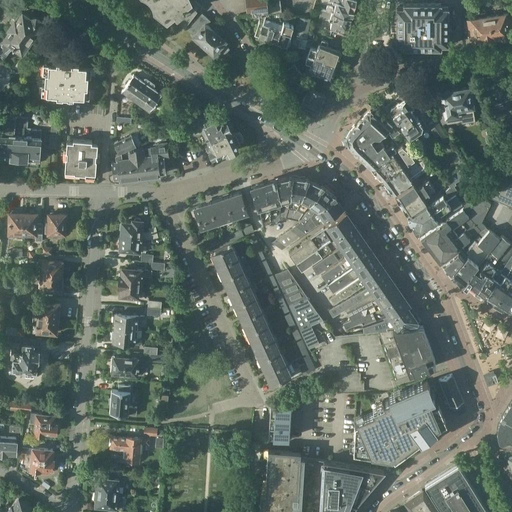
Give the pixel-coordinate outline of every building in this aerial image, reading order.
[(144,0),(147,2),(147,1),(149,2),(150,3),(151,3),(152,3),(153,3),(153,2),(155,8),(166,18),(174,12),(184,25),(191,16),(200,5),(194,0),(144,0)] [(281,11),(279,0),(246,0),(248,10),(251,10),(252,14),(258,14),(267,13),(281,11)] [(316,0),(315,7),(321,9),(326,10),(350,17),(351,17),(353,8),(354,8),(355,0),(331,0),(332,0),(332,3),(335,3),(334,7),(327,6),(328,2),(318,0),(316,0)] [(395,28),(395,30),(396,30),(396,45),(403,45),(403,48),(441,48),(441,44),(448,44),(448,7),(441,7),(441,3),(403,3),(403,7),(396,7),(396,21),(395,21),(395,23),(396,23),(396,28),(395,28)] [(347,30),(350,21),(349,21),(350,17),(326,10),(321,9),(319,17),(331,20),(329,28),(338,30),(337,33),(345,35),(347,30)] [(489,15),(493,37),(500,36),(502,39),(507,38),(508,35),(511,34),(511,29),(511,26),(508,12),(489,15)] [(21,14),(20,13),(8,29),(10,31),(8,33),(9,33),(4,40),(5,41),(2,46),(4,48),(0,52),(0,53),(5,57),(13,46),(21,53),(41,24),(41,20),(36,17),(32,18),(31,19),(23,13),(21,14)] [(199,42),(200,41),(207,48),(207,49),(207,50),(207,51),(208,51),(208,52),(209,52),(210,52),(211,52),(211,51),(213,53),(216,51),(222,56),(229,48),(223,42),(225,40),(217,33),(219,30),(215,27),(213,29),(206,24),(209,20),(202,13),(195,22),(195,21),(192,25),(188,29),(194,34),(193,35),(196,37),(195,38),(195,39),(195,40),(195,41),(196,41),(196,42),(197,42),(198,42),(199,42)] [(259,37),(277,42),(284,22),(283,22),(280,29),(264,24),(267,13),(258,14),(259,20),(255,35),(259,36),(259,37)] [(468,19),(472,41),(483,39),(493,38),(493,37),(489,15),(468,19)] [(292,27),(297,28),(295,36),(307,38),(308,32),(311,17),(299,16),(291,16),(293,24),(292,27)] [(283,21),(283,22),(284,22),(277,42),(280,43),(281,44),(285,46),(285,45),(289,46),(291,38),(289,38),(292,27),(293,24),(283,21)] [(305,52),(305,53),(335,64),(337,60),(339,59),(341,53),(340,51),(340,50),(326,45),(328,41),(322,39),(320,43),(319,42),(316,49),(306,45),(305,52)] [(335,64),(305,53),(302,60),(307,61),(305,67),(310,69),(309,73),(315,76),(317,72),(330,77),(331,76),(333,75),(335,70),(334,67),(335,64)] [(57,96),(56,99),(63,99),(63,97),(67,97),(67,99),(74,100),(74,97),(78,97),(78,98),(89,99),(90,89),(87,88),(88,77),(90,78),(91,68),(78,67),(78,64),(71,64),(71,66),(63,66),(63,63),(56,63),(56,65),(43,64),(43,74),(45,75),(44,86),(42,85),(41,95),(52,96),(52,95),(57,96)] [(282,73),(274,79),(288,96),(295,90),(301,92),(302,87),(298,85),(294,80),(301,74),(294,64),(282,74),(282,73)] [(121,91),(135,101),(150,80),(146,77),(144,78),(142,80),(133,74),(121,91)] [(155,84),(150,80),(135,101),(149,112),(161,94),(153,88),(155,85),(155,84)] [(303,96),(300,104),(310,108),(307,113),(314,116),(316,111),(318,112),(322,104),(321,104),(322,101),(323,100),(325,94),(308,87),(305,86),(301,95),(303,96)] [(475,120),(469,88),(467,88),(465,87),(462,88),(461,89),(459,89),(452,90),(452,91),(450,91),(449,90),(445,90),(445,92),(442,92),(444,106),(441,108),(442,113),(446,115),(447,123),(461,121),(462,122),(475,120)] [(391,108),(390,112),(399,125),(401,123),(403,125),(401,127),(402,128),(398,130),(404,136),(407,139),(409,138),(426,125),(422,119),(419,120),(416,116),(415,117),(409,108),(412,106),(406,97),(391,108)] [(360,118),(357,121),(354,124),(350,129),(349,130),(346,136),(346,137),(348,143),(348,144),(352,148),(353,149),(353,150),(362,158),(383,144),(393,137),(399,132),(383,117),(374,109),(371,111),(370,110),(369,111),(360,118)] [(208,141),(207,141),(208,141),(209,141),(230,131),(229,131),(231,130),(232,128),(230,122),(227,122),(226,122),(226,121),(223,123),(222,120),(219,121),(216,114),(192,125),(193,128),(192,130),(194,135),(196,135),(197,135),(197,136),(204,133),(208,141)] [(0,135),(0,136),(0,135),(0,162),(6,163),(8,162),(8,157),(9,157),(9,158),(10,158),(10,157),(18,158),(19,158),(22,117),(3,116),(2,128),(4,128),(3,135),(1,134),(0,134),(0,135)] [(22,117),(19,158),(27,159),(28,159),(28,158),(29,158),(30,163),(36,163),(38,159),(40,159),(40,158),(40,150),(41,145),(40,145),(41,139),(41,137),(41,130),(27,129),(28,117),(22,117)] [(436,120),(429,125),(441,141),(448,136),(436,120)] [(210,144),(206,146),(207,150),(209,149),(212,158),(221,154),(222,154),(225,153),(225,154),(238,149),(236,145),(240,143),(239,143),(243,141),(243,139),(241,133),(238,132),(235,134),(235,133),(231,135),(230,131),(209,141),(210,144)] [(58,148),(58,146),(59,135),(51,134),(50,147),(58,148)] [(114,142),(119,153),(136,145),(141,143),(138,135),(136,134),(132,136),(131,134),(114,142)] [(369,165),(370,166),(404,142),(399,145),(393,137),(383,144),(362,158),(363,158),(364,158),(369,165)] [(65,171),(65,175),(75,175),(75,173),(85,173),(85,176),(94,177),(95,173),(96,159),(96,154),(97,154),(98,143),(92,142),(92,140),(85,140),(85,141),(80,141),(80,139),(73,139),(73,141),(67,141),(66,151),(67,151),(66,157),(65,171)] [(142,146),(134,147),(116,155),(117,161),(112,161),(111,161),(113,178),(114,178),(119,177),(119,180),(120,180),(120,179),(126,179),(127,179),(132,178),(133,178),(134,178),(138,177),(139,178),(140,178),(140,177),(145,176),(145,177),(147,177),(147,176),(152,176),(153,176),(153,175),(159,175),(160,175),(160,172),(165,171),(165,172),(166,172),(165,167),(166,167),(165,159),(164,159),(164,157),(167,156),(169,155),(166,140),(155,142),(156,145),(148,146),(149,148),(144,148),(144,146),(142,147),(142,146)] [(382,178),(382,179),(408,161),(414,157),(418,154),(412,149),(410,151),(404,145),(406,144),(404,142),(370,166),(382,178)] [(408,161),(382,179),(392,192),(429,167),(422,157),(418,154),(413,149),(412,149),(418,154),(414,157),(408,161)] [(511,158),(499,167),(504,174),(511,169),(511,158)] [(459,170),(445,179),(450,186),(463,176),(459,170)] [(511,173),(511,176),(489,192),(493,193),(499,196),(511,201),(511,170),(511,171),(510,172),(511,173)] [(286,217),(290,199),(292,175),(289,176),(276,179),(282,202),(281,207),(279,220),(286,217)] [(297,220),(298,220),(306,208),(309,205),(324,186),(321,184),(308,178),(306,177),(292,175),(290,199),(286,217),(297,220)] [(276,179),(263,183),(271,206),(272,222),(279,220),(281,207),(282,202),(276,179)] [(417,181),(413,183),(395,195),(401,205),(432,184),(428,180),(420,185),(417,181)] [(432,184),(401,205),(407,214),(425,201),(422,196),(426,193),(427,194),(435,189),(437,192),(440,190),(442,189),(447,186),(443,180),(439,182),(440,183),(434,187),(432,184)] [(271,206),(263,183),(251,187),(258,210),(260,214),(263,225),(272,222),(271,206)] [(418,233),(429,225),(462,203),(455,194),(458,192),(454,185),(445,191),(450,198),(446,200),(431,210),(412,224),(418,233)] [(306,208),(298,220),(301,222),(304,225),(316,210),(336,197),(334,194),(324,186),(309,205),(306,208)] [(425,201),(407,214),(412,224),(431,210),(446,200),(440,190),(437,192),(433,196),(425,201)] [(222,197),(222,196),(213,199),(213,200),(194,206),(195,208),(193,209),(195,215),(197,214),(201,226),(247,211),(240,191),(222,197)] [(462,207),(468,215),(469,215),(474,222),(481,230),(486,225),(481,221),(491,203),(489,201),(479,192),(462,203),(463,206),(462,207)] [(343,206),(336,197),(316,210),(304,225),(301,222),(295,226),(305,233),(343,206)] [(421,237),(424,241),(427,245),(426,245),(427,245),(426,245),(427,245),(452,227),(462,220),(468,215),(469,216),(469,215),(468,215),(462,207),(445,219),(442,219),(442,221),(424,234),(421,236),(420,236),(420,237),(421,237)] [(8,233),(17,233),(17,240),(22,240),(22,234),(23,212),(19,212),(19,213),(17,213),(16,210),(11,210),(10,212),(9,212),(8,233)] [(28,212),(23,212),(22,234),(42,234),(42,226),(36,225),(37,213),(36,213),(35,211),(30,211),(29,213),(27,213),(28,212)] [(354,223),(346,211),(331,222),(301,243),(302,245),(289,254),(296,264),(311,254),(340,234),(354,223)] [(48,218),(45,218),(45,233),(64,233),(64,223),(67,223),(68,215),(65,215),(65,214),(48,213),(48,218)] [(452,227),(427,245),(427,246),(428,246),(433,253),(433,254),(451,240),(463,231),(474,222),(469,215),(469,216),(468,215),(462,220),(452,227)] [(149,233),(141,232),(142,220),(141,220),(140,218),(135,217),(133,220),(132,219),(132,223),(122,222),(122,223),(120,224),(119,229),(121,230),(121,235),(141,237),(151,238),(158,237),(155,226),(148,228),(149,233)] [(440,262),(441,261),(444,259),(470,239),(481,230),(474,222),(463,231),(451,240),(433,254),(434,254),(439,261),(440,262)] [(338,246),(340,248),(361,233),(354,223),(340,234),(311,254),(296,264),(302,271),(331,250),(338,246)] [(245,227),(248,233),(254,231),(251,224),(245,227)] [(295,226),(291,229),(300,236),(305,233),(295,226)] [(242,236),(248,233),(245,227),(239,229),(242,236)] [(291,229),(286,232),(296,239),(300,236),(291,229)] [(466,251),(469,253),(467,255),(451,275),(462,284),(473,270),(490,249),(499,237),(489,229),(481,238),(478,236),(466,251)] [(286,232),(282,235),(291,242),(296,239),(286,232)] [(344,254),(346,257),(351,254),(367,242),(361,233),(340,248),(312,267),(317,274),(342,256),(342,255),(344,254)] [(264,258),(254,236),(253,234),(248,236),(259,260),(264,258)] [(462,284),(474,292),(482,282),(481,281),(485,275),(487,277),(494,268),(492,267),(493,265),(495,266),(496,265),(497,265),(503,257),(508,261),(511,253),(511,242),(502,234),(499,237),(490,249),(473,270),(462,284)] [(140,245),(141,237),(121,235),(120,236),(118,237),(118,243),(120,244),(119,249),(124,250),(124,251),(129,252),(129,250),(145,252),(146,245),(140,245)] [(287,245),(291,242),(282,235),(277,239),(287,245)] [(224,236),(218,239),(221,245),(227,243),(224,236)] [(218,239),(208,244),(210,250),(221,245),(218,239)] [(282,249),(287,245),(277,239),(272,242),(282,249)] [(46,246),(46,241),(42,241),(41,253),(52,254),(53,247),(46,246)] [(353,268),(358,264),(375,253),(367,242),(351,254),(346,257),(321,275),(326,283),(351,266),(350,265),(351,265),(353,268)] [(217,270),(221,278),(242,268),(231,244),(211,253),(212,254),(211,255),(213,259),(214,259),(215,260),(214,260),(217,265),(219,270),(217,270)] [(452,255),(441,264),(451,275),(467,255),(460,249),(452,255)] [(375,253),(358,264),(353,268),(328,286),(332,292),(354,277),(352,272),(355,270),(359,277),(381,262),(375,253)] [(484,297),(494,303),(510,279),(510,278),(511,274),(511,253),(508,261),(500,272),(484,297)] [(482,282),(474,292),(475,292),(479,295),(480,294),(484,297),(500,272),(508,261),(503,257),(497,265),(496,265),(495,266),(493,265),(492,267),(494,268),(487,277),(485,275),(481,281),(482,282)] [(42,259),(41,274),(42,274),(63,276),(63,268),(61,268),(62,261),(42,259)] [(276,284),(266,262),(265,260),(260,262),(271,286),(276,284)] [(381,262),(359,277),(330,298),(334,304),(343,297),(344,298),(364,284),(366,287),(389,273),(381,262)] [(119,272),(118,281),(140,283),(141,275),(152,276),(152,270),(148,270),(131,269),(131,267),(126,267),(126,268),(121,268),(121,273),(119,272)] [(230,297),(233,304),(254,295),(242,268),(221,278),(224,284),(225,283),(227,287),(229,292),(231,297),(230,297)] [(275,274),(289,306),(307,297),(288,268),(275,274)] [(372,297),(373,298),(395,283),(389,273),(366,287),(328,310),(332,316),(357,302),(358,303),(370,295),(371,294),(373,297),(372,297)] [(62,284),(63,276),(42,274),(41,274),(39,288),(59,290),(60,284),(62,284)] [(510,279),(494,303),(505,310),(511,298),(511,274),(510,278),(510,279)] [(140,283),(118,281),(118,290),(119,290),(119,296),(124,296),(123,297),(128,298),(129,296),(146,298),(146,294),(144,294),(144,292),(141,291),(140,291),(140,283)] [(381,307),(402,293),(395,283),(373,298),(371,299),(346,311),(351,320),(376,309),(381,307)] [(289,311),(279,289),(277,287),(273,289),(284,313),(289,311)] [(382,317),(387,315),(388,317),(393,315),(410,304),(402,293),(381,307),(376,309),(351,320),(343,324),(345,328),(347,328),(360,322),(361,325),(381,316),(382,317)] [(242,325),(246,333),(267,323),(254,295),(233,304),(236,311),(238,311),(240,315),(239,315),(242,320),(244,324),(242,325)] [(307,297),(289,306),(299,329),(308,348),(319,344),(310,324),(322,319),(307,297)] [(35,301),(33,315),(59,317),(60,310),(58,310),(58,303),(35,301)] [(393,315),(388,317),(362,327),(363,332),(366,331),(378,326),(379,328),(412,325),(412,322),(419,321),(420,319),(410,304),(393,315)] [(115,323),(114,327),(136,329),(137,321),(141,321),(141,319),(143,319),(143,315),(130,314),(130,313),(122,312),(121,313),(116,313),(116,314),(113,315),(113,322),(115,323)] [(300,337),(290,315),(289,313),(284,315),(295,339),(300,337)] [(58,326),(59,317),(33,315),(32,324),(32,331),(56,333),(56,326),(58,326)] [(255,352),(258,360),(279,350),(267,323),(246,333),(249,339),(250,339),(252,342),(252,343),(254,348),(256,352),(255,352)] [(432,360),(431,360),(429,354),(433,352),(423,325),(412,327),(378,330),(378,331),(380,336),(396,379),(434,366),(434,365),(435,365),(435,364),(435,363),(435,362),(435,361),(434,360),(433,360),(432,360)] [(6,334),(9,334),(24,335),(25,328),(7,326),(6,334)] [(135,337),(136,329),(114,327),(114,331),(112,332),(111,339),(113,340),(113,341),(119,342),(119,344),(127,344),(127,343),(141,344),(141,340),(139,339),(139,337),(135,337)] [(311,361),(304,344),(301,340),(297,342),(306,363),(311,361)] [(26,344),(10,343),(9,348),(11,348),(10,359),(13,359),(12,369),(25,370),(24,376),(33,377),(34,371),(35,371),(36,362),(38,362),(39,350),(32,350),(33,344),(26,344)] [(290,374),(279,350),(258,360),(261,366),(263,365),(265,370),(264,370),(267,375),(267,376),(266,377),(268,382),(270,381),(270,383),(290,374)] [(149,360),(156,361),(171,362),(172,356),(150,354),(149,360)] [(112,372),(136,374),(142,374),(143,359),(114,356),(113,358),(112,358),(111,369),(112,370),(112,372)] [(301,368),(303,374),(315,369),(311,361),(306,363),(307,365),(301,368)] [(489,385),(499,381),(498,380),(495,372),(492,373),(492,372),(486,374),(484,375),(486,379),(487,379),(489,385)] [(452,373),(439,379),(451,406),(452,406),(456,415),(466,411),(462,401),(464,401),(452,373)] [(355,424),(353,454),(367,456),(367,453),(392,457),(394,459),(420,441),(421,442),(427,437),(431,435),(437,430),(437,429),(446,422),(438,402),(431,405),(429,401),(435,399),(432,392),(430,387),(427,380),(399,392),(395,394),(388,397),(389,399),(383,402),(384,404),(372,409),(374,412),(356,419),(357,423),(355,424)] [(118,390),(111,389),(109,412),(136,414),(137,406),(129,406),(131,385),(119,384),(118,390)] [(159,408),(168,409),(169,394),(161,393),(159,408)] [(498,426),(498,428),(498,431),(498,434),(499,436),(499,437),(500,438),(501,438),(502,440),(508,437),(511,438),(511,398),(502,415),(501,416),(501,417),(500,419),(499,420),(499,421),(499,423),(498,426)] [(11,408),(29,409),(30,402),(11,401),(11,408)] [(272,415),(289,416),(290,403),(284,403),(284,404),(270,403),(270,411),(272,412),(272,415)] [(30,423),(35,424),(35,432),(43,433),(43,434),(43,435),(51,436),(52,435),(52,432),(53,432),(53,431),(55,429),(56,425),(54,423),(55,414),(51,414),(52,410),(42,409),(42,412),(36,412),(31,412),(30,423)] [(269,418),(269,426),(288,427),(289,416),(272,415),(271,418),(269,418)] [(145,426),(144,434),(151,434),(156,435),(157,428),(145,427),(145,426)] [(272,434),(272,437),(288,438),(288,427),(269,426),(268,434),(272,434)] [(0,452),(7,453),(8,451),(16,452),(16,441),(17,437),(0,435),(0,452)] [(111,436),(110,447),(126,449),(125,460),(131,460),(131,461),(136,461),(136,460),(138,461),(140,443),(145,443),(146,437),(144,437),(127,436),(127,437),(111,436)] [(511,438),(508,437),(502,440),(506,452),(506,453),(511,450),(511,438)] [(53,448),(33,447),(33,441),(20,440),(19,451),(26,451),(25,456),(32,456),(31,468),(40,469),(40,471),(49,472),(49,467),(51,467),(53,466),(53,458),(52,457),(53,448)] [(259,511),(351,511),(356,504),(358,500),(366,491),(385,469),(384,468),(384,469),(291,454),(292,451),(292,450),(268,448),(265,494),(261,494),(259,511)] [(488,511),(489,511),(488,511),(487,511),(481,501),(480,501),(480,500),(481,500),(480,499),(479,500),(479,499),(473,489),(472,490),(469,485),(470,484),(467,479),(466,480),(457,466),(436,479),(435,477),(426,483),(426,484),(443,511),(488,511)] [(95,482),(94,491),(117,493),(117,490),(123,491),(124,480),(107,478),(107,477),(103,476),(103,478),(98,477),(97,482),(95,482)] [(422,489),(413,495),(424,511),(437,511),(436,509),(422,489)] [(105,506),(121,507),(122,501),(116,501),(117,493),(94,491),(94,500),(96,500),(95,505),(100,506),(100,507),(105,507),(105,506)] [(424,511),(413,495),(405,501),(411,511),(424,511)] [(11,505),(7,511),(26,511),(27,510),(29,511),(31,506),(30,506),(32,504),(31,503),(30,503),(25,500),(25,501),(17,496),(16,497),(18,498),(13,506),(11,505)]
